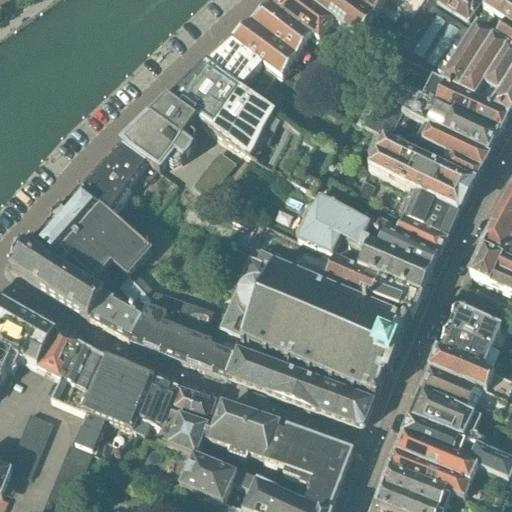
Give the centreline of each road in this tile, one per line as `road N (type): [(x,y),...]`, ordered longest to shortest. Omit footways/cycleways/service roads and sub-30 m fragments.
road 1 (residential): [(0,289),(113,355),(377,453)]
road 2 (residential): [(0,259),(152,91),(262,0)]
road 3 (tertiary): [(511,152),(463,244),(377,453)]
